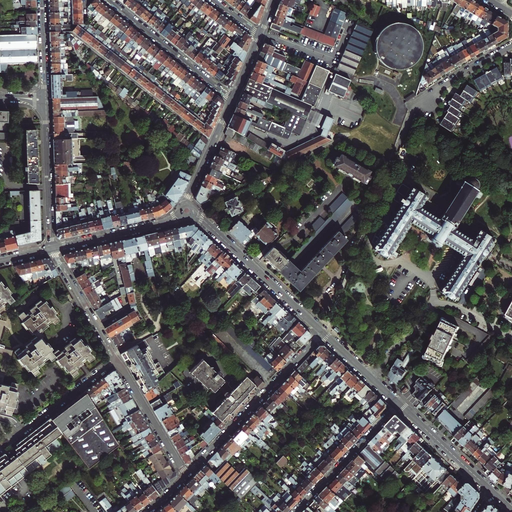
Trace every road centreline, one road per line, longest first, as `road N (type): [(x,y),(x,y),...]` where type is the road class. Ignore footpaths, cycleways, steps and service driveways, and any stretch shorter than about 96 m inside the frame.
road 1 (tertiary): [(186,211),(323,333)]
road 2 (residential): [(232,99),(109,0)]
road 3 (residential): [(46,98),(51,248)]
road 4 (residential): [(296,511),(398,404)]
road 5 (residential): [(0,449),(116,359)]
road 6 (tertiary): [(186,211),(51,248)]
road 7 (residential): [(185,474),(116,359)]
road 8 (tertiary): [(398,404),(492,493)]
road 9 (residential): [(323,333),(232,425)]
road 10 (residential): [(116,359),(51,248)]
road 11 (tertiary): [(232,99),(186,211)]
